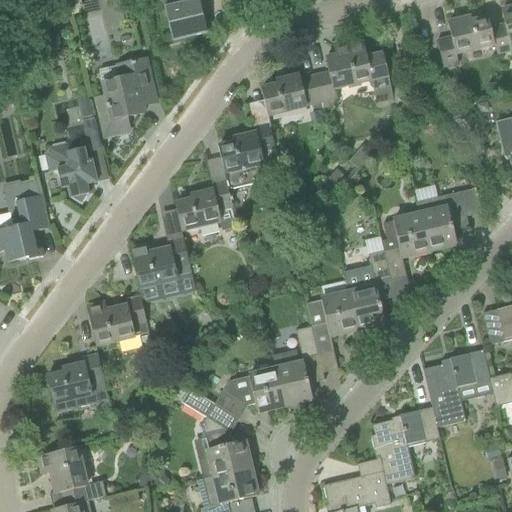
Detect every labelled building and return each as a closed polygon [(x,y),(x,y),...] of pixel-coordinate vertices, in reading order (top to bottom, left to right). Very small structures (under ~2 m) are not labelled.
[(160,0),(166,25),(171,44),(207,35),(202,16),(200,10),(198,1),(197,0),(160,0)] [(504,25),(489,29),(493,45),(495,55),(496,58),(511,54),(510,52),(508,41),(511,40),(511,9),(500,12),(504,25)] [(450,38),(436,41),(442,68),(442,69),(457,66),(457,64),(454,54),(493,45),(489,29),(487,20),(471,23),(470,20),(447,25),(450,38)] [(328,74),(313,77),(320,105),(335,101),(333,91),(370,81),(375,103),(392,99),(381,55),(365,59),(361,43),(335,50),(337,57),(324,60),(328,74)] [(8,58),(6,58),(0,64),(0,87),(14,84),(8,58)] [(104,98),(94,101),(98,121),(103,141),(129,135),(132,129),(130,118),(143,115),(142,108),(141,107),(153,105),(153,106),(155,105),(151,86),(145,61),(123,67),(98,72),(101,86),(104,98)] [(320,105),(313,77),(299,81),(298,78),(275,84),(276,86),(260,90),(267,118),(320,105)] [(486,103),(476,106),(478,116),(488,114),(486,103)] [(81,123),(88,154),(99,152),(102,162),(102,161),(93,120),(81,123)] [(511,120),(495,124),(503,158),(507,157),(511,179),(511,120)] [(226,184),(225,184),(227,193),(267,183),(260,156),(275,152),(268,126),(252,130),(254,136),(232,142),(233,145),(217,149),(226,184)] [(96,184),(91,165),(90,162),(86,163),(83,151),(67,154),(65,146),(48,150),(44,157),(48,174),(56,172),(60,190),(66,189),(68,200),(80,207),(87,196),(85,187),(96,184)] [(336,171),(319,190),(331,201),(348,182),(336,171)] [(6,230),(0,230),(0,253),(4,252),(7,264),(28,259),(28,261),(42,258),(40,251),(36,252),(31,233),(49,229),(44,209),(38,180),(22,184),(3,189),(12,227),(5,228),(6,230)] [(227,193),(225,184),(209,188),(211,194),(189,200),(190,203),(174,207),(181,233),(218,224),(221,233),(232,231),(227,212),(232,210),(227,193)] [(439,196),(416,201),(420,217),(428,252),(455,246),(452,232),(448,214),(462,211),(464,218),(465,218),(471,217),(480,214),(474,188),(459,191),(439,196)] [(384,243),(381,244),(383,253),(389,281),(405,277),(401,258),(428,252),(420,217),(416,201),(415,201),(419,217),(381,226),(384,243)] [(129,253),(133,273),(138,291),(190,277),(182,241),(167,245),(169,251),(148,257),(147,249),(129,253)] [(371,269),(342,275),(348,296),(356,331),(384,325),(380,311),(374,284),(382,282),(389,281),(383,253),(382,253),(376,255),(368,257),(371,269)] [(348,296),(305,306),(310,329),(317,357),(333,354),(329,338),(356,331),(348,296)] [(86,311),(90,330),(95,348),(147,334),(144,319),(139,299),(125,303),(126,309),(106,314),(104,306),(86,311)] [(511,341),(511,307),(481,315),(488,347),(511,341)] [(310,329),(296,332),(303,361),(317,357),(310,329)] [(421,372),(430,410),(435,429),(464,422),(457,391),(488,384),(489,384),(488,379),(481,352),(448,360),(448,361),(439,363),(440,367),(421,372)] [(295,353),(272,358),(275,372),(283,407),(312,401),(308,386),(304,366),(303,361),(297,362),(295,353)] [(62,376),(46,380),(52,405),(54,415),(108,402),(105,392),(101,376),(97,356),(82,360),(83,367),(61,372),(62,376)] [(227,383),(214,406),(238,421),(246,407),(254,405),(256,413),(283,407),(275,372),(227,383)] [(511,373),(488,379),(489,384),(488,384),(494,408),(511,404),(511,373)] [(188,391),(180,405),(205,419),(205,421),(201,427),(214,480),(249,471),(242,443),(232,445),(230,435),(238,421),(214,406),(188,391)] [(378,459),(381,474),(384,486),(413,479),(406,449),(438,441),(435,429),(430,410),(398,417),(398,418),(390,420),(391,423),(371,427),(373,438),(370,439),(374,459),(378,459)] [(497,446),(487,448),(490,460),(499,457),(497,446)] [(57,454),(38,459),(42,476),(50,475),(55,494),(48,496),(52,511),(61,509),(78,506),(87,503),(89,503),(104,499),(101,485),(86,489),(76,449),(57,454)] [(501,461),(492,463),(496,481),(506,479),(501,461)] [(199,511),(198,511),(227,511),(226,505),(256,498),(249,471),(214,480),(214,481),(198,485),(205,511),(199,511)] [(144,474),(138,480),(138,488),(151,488),(150,473),(144,474)] [(359,479),(322,488),(327,507),(325,508),(325,511),(359,511),(358,509),(373,505),(374,511),(389,507),(388,502),(384,486),(381,474),(359,479)] [(157,475),(153,479),(153,485),(160,492),(169,482),(162,476),(157,475)] [(89,511),(87,503),(78,506),(61,509),(52,511),(51,511),(89,511)]
